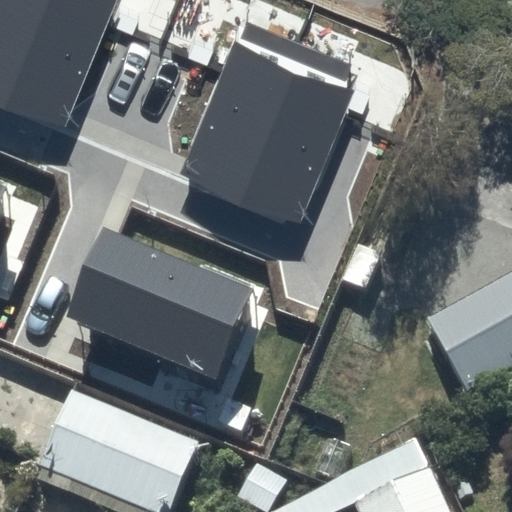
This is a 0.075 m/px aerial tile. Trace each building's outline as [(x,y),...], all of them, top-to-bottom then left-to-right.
[(66,102),(226,102),(229,0),(33,0),(34,52),(54,52),(54,83),(66,83),(66,102)] [(240,136),(216,193),(291,226),(316,169),(240,136)] [(0,313),(50,335),(97,224),(29,194),(42,166),(0,147),(0,313)] [(511,283),(430,326),(467,399),(511,375),(511,283)] [(117,393),(192,427),(217,370),(142,337),(141,340),(133,336),(112,383),(120,387),(117,393)] [(95,511),(174,511),(198,449),(74,399),(38,489),(95,511)] [(289,511),(447,511),(416,446),(289,511)]
